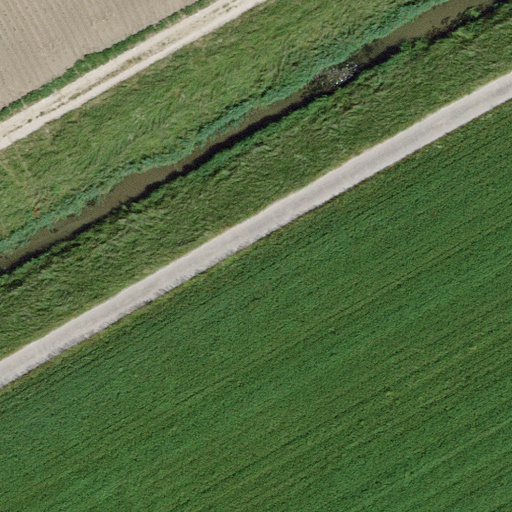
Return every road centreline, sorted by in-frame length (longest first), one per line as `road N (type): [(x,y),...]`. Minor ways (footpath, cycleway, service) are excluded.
road 1 (track): [(0,384),(511,95)]
road 2 (track): [(191,0),(0,110)]
